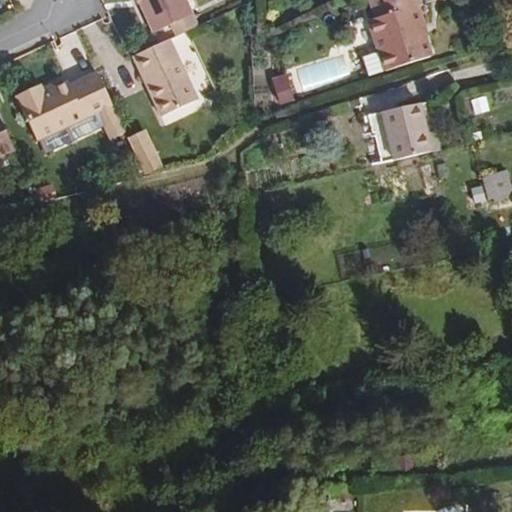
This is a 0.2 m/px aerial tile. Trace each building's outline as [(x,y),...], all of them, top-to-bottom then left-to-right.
[(192,12),(185,0),(138,0),(155,32),(171,24),(174,30),(186,24),(182,17),(192,12)] [(426,21),(419,0),(418,0),(372,0),(378,15),(372,17),(390,65),(435,49),(427,31),(421,33),(418,24),(426,21)] [(198,23),(192,12),(182,17),(186,24),(174,30),(176,34),(198,23)] [(430,30),(426,21),(418,24),(421,33),(427,31),(430,30)] [(178,56),(169,38),(134,54),(164,114),(198,97),(189,79),(196,76),(185,53),(178,56)] [(100,111),(114,104),(97,71),(72,84),(71,81),(58,88),(46,93),(43,88),(41,84),(18,95),(40,141),(71,125),(100,111)] [(293,98),(286,80),(274,84),(281,103),(293,98)] [(46,93),(58,88),(55,82),(43,88),(46,93)] [(433,147),(418,101),(383,112),(398,158),(433,147)] [(121,119),(114,104),(100,111),(107,125),(121,119)] [(398,158),(383,112),(370,116),(384,162),(398,158)] [(0,152),(15,145),(0,114),(0,152)] [(129,134),(121,119),(107,125),(115,141),(129,134)] [(78,142),(71,125),(40,141),(48,156),(78,142)] [(152,141),(149,133),(132,139),(135,147),(152,141)] [(166,168),(152,141),(135,147),(149,174),(166,168)] [(511,194),(511,189),(508,171),(486,175),(491,199),(502,197),(511,194)] [(480,182),(469,185),(475,205),(486,202),(480,182)] [(411,454),(394,456),(395,472),(412,471),(411,454)] [(348,485),(337,486),(339,503),(350,502),(348,485)]
